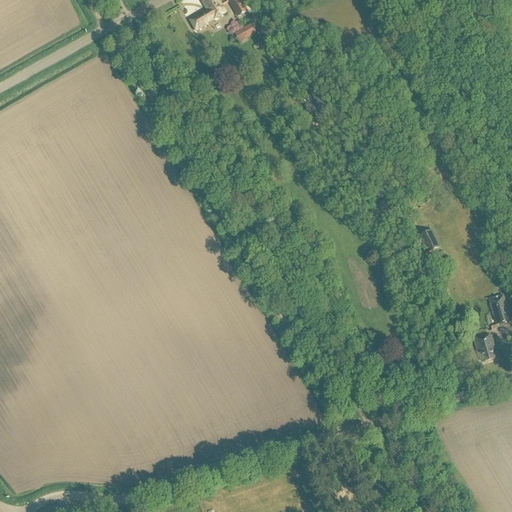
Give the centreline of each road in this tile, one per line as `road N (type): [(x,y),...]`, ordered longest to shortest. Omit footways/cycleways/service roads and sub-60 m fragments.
road 1 (track): [(86,0),(399,511)]
road 2 (unclassified): [(25,511),(60,497),(140,499),(511,383)]
road 3 (unclassified): [(0,89),(163,0)]
